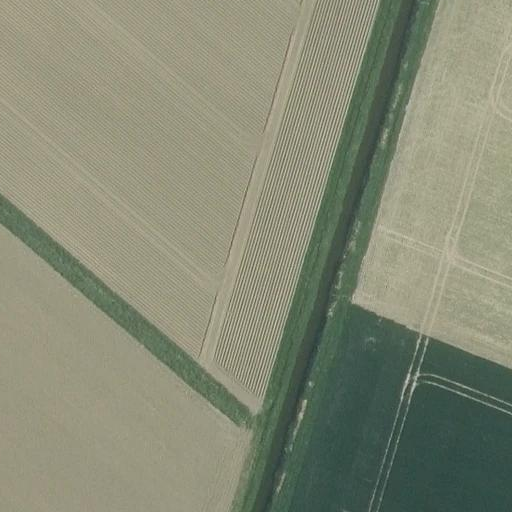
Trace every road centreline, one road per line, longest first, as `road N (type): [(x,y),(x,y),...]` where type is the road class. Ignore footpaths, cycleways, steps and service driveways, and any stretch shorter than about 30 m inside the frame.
road 1 (track): [(384,0),(233,511)]
road 2 (track): [(427,0),(281,511)]
